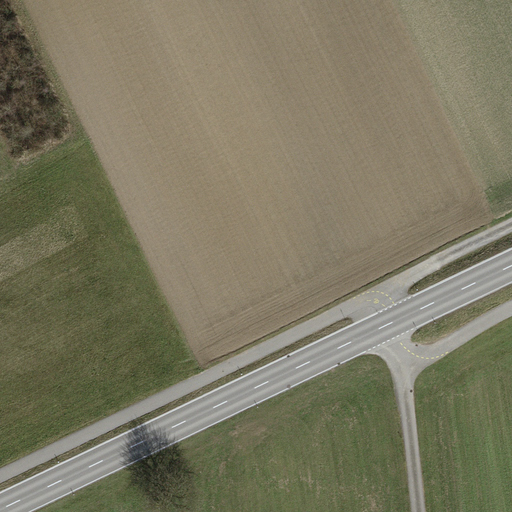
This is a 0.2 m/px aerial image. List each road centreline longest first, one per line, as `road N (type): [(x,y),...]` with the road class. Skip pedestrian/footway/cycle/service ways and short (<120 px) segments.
road 1 (secondary): [(511,266),(0,510)]
road 2 (track): [(416,511),(391,323)]
road 3 (track): [(377,302),(511,227)]
